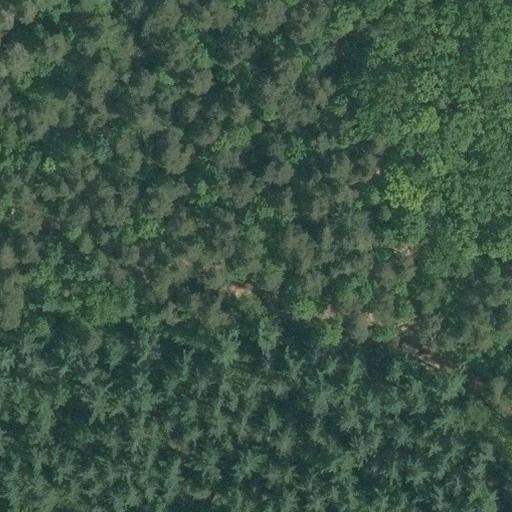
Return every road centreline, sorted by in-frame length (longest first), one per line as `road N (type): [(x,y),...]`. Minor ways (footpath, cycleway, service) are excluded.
road 1 (track): [(511,221),(483,227),(337,312),(172,256),(0,220)]
road 2 (track): [(331,0),(422,259),(411,303),(425,355)]
road 3 (track): [(511,408),(337,312)]
